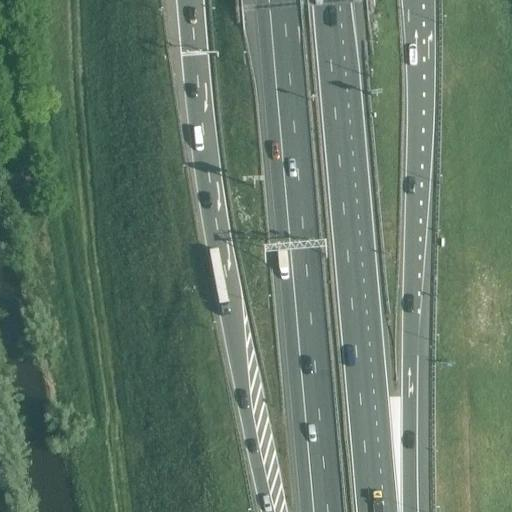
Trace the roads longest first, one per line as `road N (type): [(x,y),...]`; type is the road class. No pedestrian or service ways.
road 1 (motorway): [(190,0),(204,153),(266,511)]
road 2 (motorway): [(382,511),(331,0)]
road 3 (motorway): [(394,511),(418,315),(424,107),(413,0)]
road 4 (motorway): [(275,0),(320,511)]
road 5 (unclassified): [(28,181),(2,0)]
